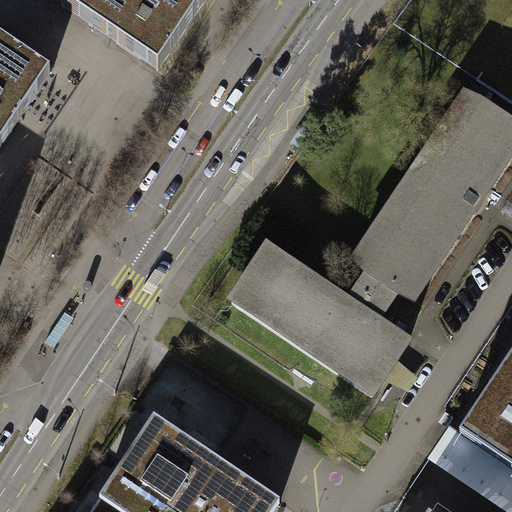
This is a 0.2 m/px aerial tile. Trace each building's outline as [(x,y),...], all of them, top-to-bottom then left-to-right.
[(92,30),(154,72),(201,0),(61,0),(57,7),(92,30)] [(0,143),(45,76),(0,45),(0,143)] [(393,291),(408,302),(511,149),(511,131),(500,124),(488,115),(463,98),(375,228),(368,223),(357,238),(363,243),(350,262),(367,274),(393,291)] [(500,124),(511,107),(500,99),(488,115),(500,124)] [(368,397),(403,345),(371,323),(344,305),(264,251),(229,303),(368,397)] [(367,274),(344,305),(371,323),(393,291),(367,274)] [(511,353),(457,435),(511,472),(511,353)] [(92,511),(274,511),(280,504),(155,420),(92,511)]
